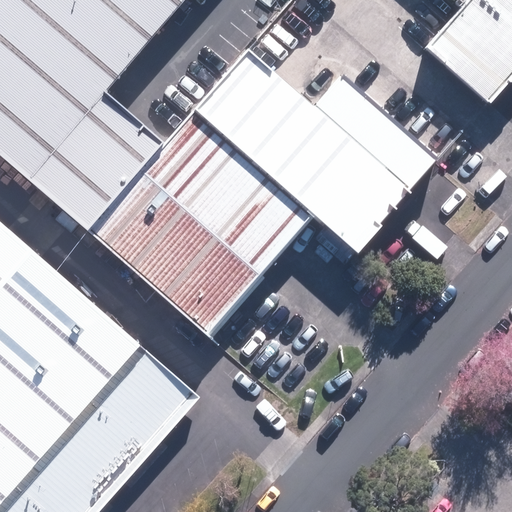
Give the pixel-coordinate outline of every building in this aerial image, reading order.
[(187,0),(0,0),(0,157),(86,232),(156,152),(98,102),(187,0)] [(511,90),(511,0),(474,0),(426,55),(492,113),(511,90)] [(474,0),(456,0),(466,9),(474,0)] [(334,77),(305,109),(242,54),(188,116),(156,152),(86,232),(205,336),(308,220),(355,261),(409,199),(438,167),(334,77)] [(0,511),(4,511),(150,347),(0,215),(0,511)] [(106,511),(208,397),(150,347),(4,511),(106,511)]
